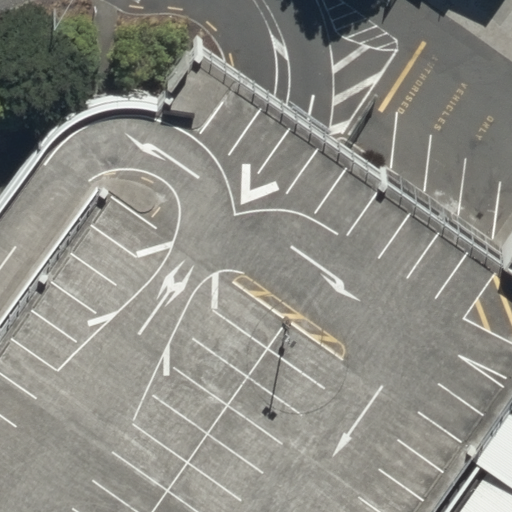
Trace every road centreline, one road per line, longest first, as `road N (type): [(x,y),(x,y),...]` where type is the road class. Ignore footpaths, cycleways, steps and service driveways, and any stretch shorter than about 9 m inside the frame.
road 1 (unknown): [(230,219),(399,337),(413,372),(401,417),(333,511)]
road 2 (unknown): [(60,511),(230,219)]
road 3 (unknown): [(300,67),(230,219)]
